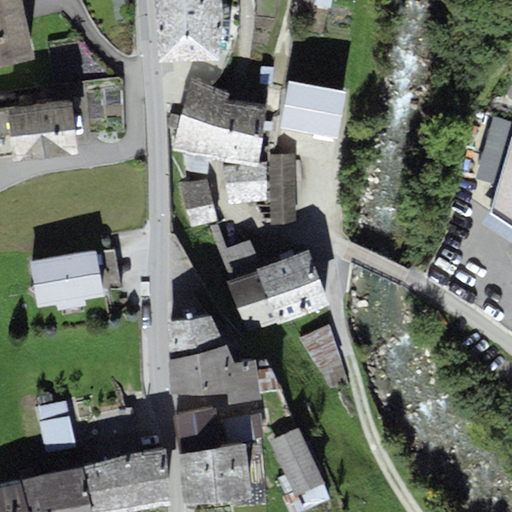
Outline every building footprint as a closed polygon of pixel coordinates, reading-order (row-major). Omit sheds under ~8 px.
[(22,0),(0,0),(0,64),(34,57),(22,0)] [(221,0),(153,0),(158,63),(219,60),(224,21),(221,0)] [(229,93),(191,78),(173,150),(217,156),(258,163),(266,106),(234,101),(226,100),(229,93)] [(346,91),(288,81),(280,128),(338,138),(346,91)] [(71,101),(52,103),(57,157),(77,156),(71,101)] [(57,157),(52,103),(29,105),(34,160),(57,157)] [(34,160),(29,105),(8,107),(8,112),(13,156),(13,162),(34,160)] [(0,158),(13,156),(8,112),(0,113),(0,158)] [(269,162),(223,168),(231,205),(271,201),(272,224),(296,220),(295,153),(269,153),(269,162)] [(218,220),(206,177),(180,184),(191,227),(218,220)] [(256,269),(263,267),(252,239),(221,251),(232,279),(256,269)] [(263,267),(256,269),(277,325),(331,304),(309,249),(263,267)] [(114,250),(97,253),(104,292),(121,289),(114,250)] [(97,251),(29,263),(37,307),(57,303),(58,311),(85,306),(84,298),(105,295),(104,292),(97,253),(97,251)] [(277,325),(256,269),(232,279),(228,280),(249,336),(277,325)] [(169,322),(172,360),(224,346),(212,314),(169,322)] [(329,323),(306,334),(310,355),(324,376),(331,388),(347,380),(329,323)] [(172,360),(167,362),(170,394),(204,395),(229,393),(229,404),(260,399),(257,360),(235,365),(227,345),(224,346),(172,360)] [(77,446),(66,400),(37,407),(47,453),(77,446)] [(214,408),(174,415),(181,454),(220,447),(214,408)] [(325,483),(298,428),(270,441),(297,496),(325,483)] [(178,455),(182,505),(250,500),(246,443),(220,447),(181,454),(178,455)] [(126,455),(86,466),(93,511),(111,511),(171,501),(165,448),(126,455)] [(93,511),(86,466),(20,480),(31,511),(93,511)] [(31,511),(20,480),(0,485),(0,511),(31,511)]
